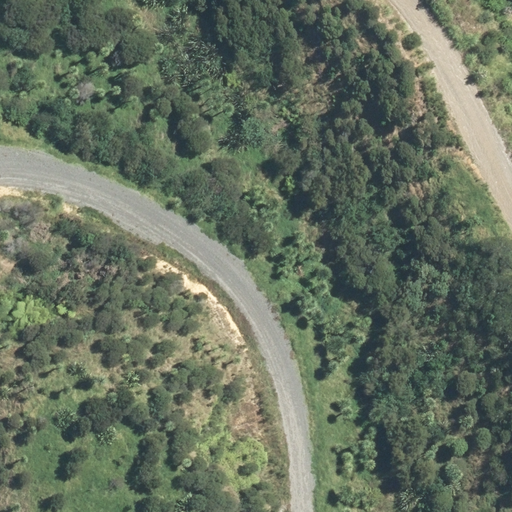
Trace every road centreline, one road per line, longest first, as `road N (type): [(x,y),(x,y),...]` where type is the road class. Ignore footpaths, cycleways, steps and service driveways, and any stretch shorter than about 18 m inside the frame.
road 1 (track): [(274,511),(272,401),(204,277),(48,190),(0,185)]
road 2 (track): [(339,0),(410,69),(511,268)]
